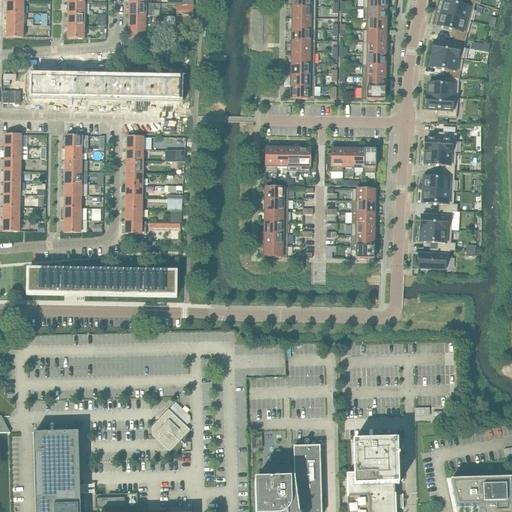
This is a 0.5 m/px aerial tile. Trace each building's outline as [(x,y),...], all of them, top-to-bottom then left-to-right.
[(363,0),(363,9),(386,9),(386,0),(363,0)] [(444,1),(441,14),(470,22),(475,3),(480,5),(480,4),(466,0),(461,0),(460,5),(444,1)] [(7,1),(6,13),(23,14),(23,2),(7,1)] [(84,3),(67,3),(67,15),(84,15),(84,3)] [(129,4),(128,16),(145,16),(150,16),(153,16),(154,4),(146,4),(129,4)] [(192,17),(192,6),(176,5),(176,16),(192,17)] [(315,8),(292,7),(292,19),(315,19),(315,8)] [(363,9),(363,20),(368,20),(386,20),(386,9),(363,9)] [(6,13),(6,25),(23,26),(23,14),(6,13)] [(451,30),(450,37),(465,41),(470,22),(441,14),(437,27),(451,30)] [(84,27),(84,15),(67,15),(67,27),(84,27)] [(128,28),(145,28),(145,16),(128,16),(128,28)] [(176,27),(189,28),(189,18),(176,17),(176,27)] [(315,19),(292,19),(292,30),(315,30),(315,19)] [(363,31),(386,32),(386,20),(368,20),(367,31),(363,31)] [(6,38),(23,38),(23,26),(6,25),(6,38)] [(84,39),(84,27),(67,27),(67,39),(84,39)] [(128,40),(145,40),(145,28),(128,28),(128,40)] [(292,30),(291,41),(315,42),(315,30),(292,30)] [(386,32),(363,31),(362,43),(386,43),(386,32)] [(462,60),(465,41),(450,37),(449,38),(452,38),(451,45),(434,42),(431,55),(462,60)] [(315,42),(291,41),(291,53),(315,53),(315,42)] [(362,43),(362,54),(385,55),(386,43),(362,43)] [(315,53),(291,53),(291,64),(314,65),(315,53)] [(385,55),(362,54),(362,66),(385,66),(385,55)] [(459,79),(462,60),(431,55),(432,55),(430,68),(446,71),(445,78),(459,79)] [(314,65),(291,64),(291,76),(314,76),(314,65)] [(362,66),(362,77),(385,77),(385,66),(362,66)] [(314,76),(291,76),(291,87),(314,87),(314,76)] [(385,77),(362,77),(361,88),(385,89),(385,77)] [(31,78),(31,97),(179,100),(180,81),(31,78)] [(427,96),(427,97),(457,99),(459,79),(445,78),(445,85),(428,83),(427,96)] [(314,99),(314,87),(291,87),(290,99),(314,99)] [(385,89),(361,88),(361,100),(385,101),(385,89)] [(456,119),(457,99),(427,97),(426,110),(436,110),(436,117),(456,119)] [(456,134),(443,133),(436,133),(436,139),(425,139),(424,152),(455,154),(456,134)] [(4,148),(21,148),(21,135),(4,135),(4,148)] [(65,136),(65,149),(88,149),(88,137),(82,137),(65,136)] [(126,140),(126,150),(143,150),(144,150),(151,150),(151,139),(143,138),(126,138),(126,140)] [(20,160),(21,148),(4,148),(3,160),(20,160)] [(266,148),(265,173),(277,173),(277,167),(277,148),(266,148)] [(287,172),(288,149),(277,148),(277,167),(287,167),(287,172)] [(65,149),(64,161),(81,161),(82,154),(87,154),(88,149),(65,149)] [(299,149),(288,149),(287,172),(298,172),(299,149)] [(299,149),(298,172),(299,172),(310,172),(310,168),(310,149),(299,149)] [(342,173),(343,150),(331,149),(331,155),(327,155),(327,154),(326,173),(342,173)] [(144,150),(143,150),(126,150),(126,162),(143,162),(143,154),(144,154),(144,150)] [(164,150),(164,162),(184,163),(184,158),(185,152),(185,151),(164,150)] [(343,168),(353,168),(353,150),(343,150),(342,173),(343,173),(343,168)] [(364,150),(353,150),(353,168),(363,169),(363,173),(364,173),(364,150)] [(375,174),(376,150),(364,150),(364,173),(375,174)] [(441,172),(454,173),(455,154),(424,152),(425,152),(424,165),(441,166),(441,172)] [(3,172),(20,172),(20,160),(3,160),(3,172)] [(64,173),(81,173),(81,161),(64,161),(64,173)] [(142,174),(143,162),(126,162),(126,174),(142,174)] [(20,184),(20,172),(3,172),(3,184),(20,184)] [(454,173),(441,172),(440,178),(423,177),(423,191),(453,192),(454,173)] [(64,173),(64,185),(81,185),(87,185),(87,173),(81,173),(64,173)] [(126,174),(125,186),(142,186),(142,174),(126,174)] [(3,184),(3,196),(20,196),(24,196),(24,184),(20,184),(3,184)] [(64,197),(81,197),(81,185),(64,185),(64,197)] [(125,186),(125,198),(142,198),(146,198),(146,194),(142,194),(142,186),(125,186)] [(265,188),(265,200),(288,200),(288,189),(283,188),(265,188)] [(375,190),(352,190),(351,202),(375,202),(375,190)] [(452,205),(453,192),(423,191),(422,204),(439,205),(438,211),(457,212),(457,205),(452,205)] [(20,208),(20,196),(3,196),(2,208),(20,208)] [(63,209),(81,209),(81,197),(64,197),(63,209)] [(125,198),(125,210),(142,210),(142,203),(142,198),(125,198)] [(181,211),(182,208),(182,199),(181,199),(171,199),(167,199),(167,211),(170,211),(181,211)] [(264,211),(288,212),(288,200),(265,200),(264,211)] [(374,213),(375,202),(351,202),(351,213),(374,213)] [(19,220),(20,208),(2,208),(2,220),(19,220)] [(63,209),(63,221),(80,221),(86,221),(86,216),(86,209),(81,209),(63,209)] [(141,222),(142,210),(125,210),(124,222),(141,222)] [(92,211),(92,219),(100,219),(100,211),(92,211)] [(181,223),(181,220),(181,211),(170,211),(170,223),(181,223)] [(288,223),(288,212),(264,211),(264,223),(288,223)] [(451,231),(452,212),(457,212),(438,211),(438,217),(421,216),(420,229),(451,231)] [(374,225),(374,213),(351,213),(351,224),(374,225)] [(2,232),(19,232),(19,220),(2,220),(2,232)] [(80,221),(63,221),(63,233),(80,233),(80,221)] [(124,234),(146,235),(146,222),(141,222),(124,222),(124,234)] [(287,235),(288,223),(264,223),(264,234),(287,235)] [(374,236),(374,225),(351,224),(351,236),(374,236)] [(430,249),(455,251),(455,244),(450,243),(451,231),(420,229),(420,230),(420,243),(437,243),(436,249),(430,249)] [(264,234),(264,246),(287,246),(287,235),(264,234)] [(374,248),(374,236),(351,236),(350,247),(374,248)] [(124,237),(124,244),(128,244),(128,245),(147,245),(147,238),(129,237),(124,237)] [(287,258),(287,246),(264,246),(264,258),(287,258)] [(350,247),(350,259),(374,260),(374,248),(350,247)] [(455,251),(430,249),(429,256),(419,255),(418,269),(449,270),(450,251),(455,251)] [(28,270),(27,294),(175,297),(175,273),(28,270)] [(190,338),(190,333),(143,333),(143,341),(151,341),(151,338),(190,338)] [(193,419),(175,403),(168,410),(168,409),(165,413),(161,418),(160,417),(151,427),(152,428),(154,426),(154,436),(152,435),(152,436),(163,446),(164,447),(165,447),(168,450),(167,450),(169,452),(190,430),(186,426),(193,419)] [(1,417),(0,416),(0,433),(9,434),(1,417)] [(80,511),(78,433),(33,434),(35,511),(80,511)] [(398,485),(397,440),(352,442),(353,474),(346,474),(347,511),(395,511),(396,508),(403,508),(402,495),(395,495),(395,485),(398,485)] [(284,480),(254,481),(255,511),(321,511),(319,446),(293,447),(294,478),(284,479),(284,480)] [(510,479),(450,480),(456,507),(478,506),(479,511),(511,511),(511,492),(511,493),(510,479)] [(97,507),(124,507),(124,498),(96,499),(97,507)]
